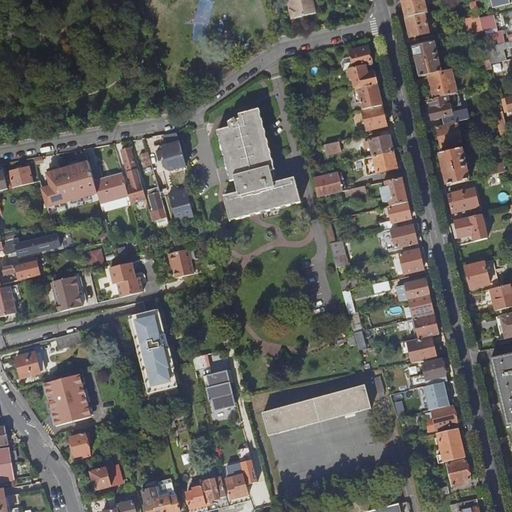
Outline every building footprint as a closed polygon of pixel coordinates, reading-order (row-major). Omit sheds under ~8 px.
[(290,0),(293,10),(290,11),(292,21),(317,15),(312,0),(290,0)] [(430,14),(426,0),(401,0),(407,20),(426,15),(430,14)] [(476,34),(484,32),(481,20),(476,3),(470,4),(474,19),(466,21),(470,36),(476,34)] [(426,15),(407,20),(411,39),(430,34),(426,15)] [(484,32),(485,34),(498,31),(495,16),(481,20),(484,32)] [(501,46),(506,45),(503,32),(498,33),(498,34),(499,40),(501,46)] [(490,43),(499,40),(498,34),(488,36),(490,43)] [(511,43),(506,45),(501,46),(488,49),(491,61),(492,65),(506,62),(504,51),(511,48),(511,43)] [(430,76),(442,73),(435,44),(413,49),(420,78),(430,76)] [(367,66),(374,65),(370,47),(352,52),(353,57),(351,58),(352,65),(355,64),(356,69),(367,66)] [(493,70),(492,65),(491,61),(484,63),(486,72),(493,70)] [(360,89),(378,84),(376,74),(372,75),(371,72),(368,72),(367,66),(356,69),(350,70),(353,80),(355,80),(357,89),(360,89)] [(453,71),(442,73),(430,76),(435,100),(449,97),(458,95),(453,71)] [(378,84),(360,89),(365,109),(374,106),(373,104),(382,101),(378,84)] [(454,116),(449,97),(435,100),(429,102),(431,110),(430,110),(433,122),(454,116)] [(161,116),(170,113),(167,104),(158,105),(161,116)] [(384,106),(363,111),(368,131),(389,126),(384,106)] [(262,214),(303,204),(296,179),(291,181),(276,184),(273,173),(277,172),(261,111),(240,116),(241,121),(238,122),(236,120),(230,124),(231,129),(219,132),(228,166),(232,182),(232,183),(237,182),(240,194),(226,198),(232,222),(247,218),(254,216),(262,214)] [(511,139),(504,113),(499,114),(496,115),(503,141),(511,139)] [(458,123),(437,128),(442,149),(463,144),(458,123)] [(169,167),(185,163),(177,134),(165,136),(167,143),(168,146),(162,147),(155,149),(158,159),(162,158),(164,164),(169,167)] [(375,157),(395,152),(391,137),(371,142),(372,148),(375,157)] [(340,143),(325,146),(328,156),(342,152),(340,143)] [(133,184),(127,186),(131,201),(132,204),(135,203),(147,200),(139,171),(138,171),(132,150),(123,152),(130,179),(131,178),(133,184)] [(471,182),(464,151),(441,156),(448,187),(471,182)] [(399,169),(395,152),(375,157),(365,160),(369,176),(399,169)] [(144,167),(152,165),(149,153),(141,155),(144,167)] [(49,209),(99,195),(95,183),(90,163),(48,175),(52,187),(43,190),(49,209)] [(483,179),(506,173),(504,165),(481,170),(483,179)] [(15,189),(35,184),(31,169),(11,173),(15,189)] [(343,193),(347,192),(343,174),(338,175),(343,193)] [(319,199),(343,193),(338,175),(315,181),(319,199)] [(128,202),(131,201),(127,186),(124,176),(95,183),(99,195),(102,209),(106,208),(107,213),(130,207),(128,202)] [(392,207),(409,203),(403,179),(387,183),(388,188),(382,190),(385,203),(391,202),(392,207)] [(185,186),(167,191),(176,223),(194,218),(185,186)] [(475,188),(464,191),(464,190),(462,190),(463,192),(449,195),(454,214),(460,213),(461,216),(467,214),(466,211),(469,211),(469,210),(480,208),(475,188)] [(155,222),(167,219),(159,189),(148,192),(149,196),(150,196),(155,213),(153,213),(155,222)] [(413,219),(409,203),(392,207),(390,208),(394,224),(413,219)] [(456,225),(453,226),(456,240),(472,236),(474,243),(488,240),(483,216),(455,223),(456,225)] [(331,245),(337,244),(331,222),(326,223),(331,245)] [(414,225),(383,232),(384,237),(394,236),(397,250),(419,244),(414,225)] [(6,235),(8,241),(15,240),(14,232),(6,235)] [(3,243),(6,256),(18,253),(19,258),(62,248),(60,237),(21,247),(20,239),(3,243)] [(338,269),(350,266),(344,242),(337,244),(331,245),(338,269)] [(103,247),(92,250),(95,262),(105,259),(103,247)] [(420,251),(402,255),(406,275),(425,270),(420,251)] [(188,252),(168,257),(171,266),(172,266),(176,280),(194,276),(188,252)] [(489,259),(491,282),(498,282),(496,259),(489,259)] [(33,261),(21,264),(22,267),(25,267),(26,271),(35,268),(33,261)] [(486,264),(466,269),(471,289),(491,284),(486,264)] [(8,267),(0,269),(0,285),(1,286),(0,282),(0,279),(9,277),(9,275),(17,273),(16,269),(19,268),(18,265),(8,267)] [(122,300),(143,294),(140,279),(136,280),(132,265),(111,271),(115,287),(118,286),(122,300)] [(352,272),(350,266),(338,269),(340,276),(352,272)] [(59,303),(57,304),(59,313),(83,308),(76,279),(54,284),(59,303)] [(342,283),(344,292),(360,288),(358,279),(342,283)] [(394,281),(375,286),(377,294),(396,289),(394,281)] [(411,300),(431,295),(427,281),(408,286),(411,300)] [(511,308),(511,285),(491,290),(497,312),(511,308)] [(3,308),(12,306),(8,288),(0,289),(0,317),(5,317),(3,308)] [(350,315),(355,314),(350,292),(344,294),(350,315)] [(435,313),(431,295),(411,300),(410,300),(414,318),(435,313)] [(3,308),(5,317),(14,315),(12,306),(3,308)] [(158,312),(131,319),(139,346),(152,394),(180,386),(175,369),(158,312)] [(355,334),(363,332),(358,313),(355,314),(350,315),(355,334)] [(435,315),(416,320),(421,340),(440,335),(435,315)] [(511,315),(501,318),(506,340),(511,338),(511,315)] [(355,334),(359,351),(367,350),(363,332),(355,334)] [(78,333),(57,339),(59,349),(71,345),(72,347),(82,344),(78,333)] [(414,365),(439,360),(434,338),(408,342),(411,353),(414,365)] [(405,354),(411,353),(408,342),(402,343),(405,354)] [(36,354),(17,359),(23,380),(42,374),(36,354)] [(511,356),(492,361),(495,373),(504,411),(509,429),(511,428),(511,356)] [(414,391),(448,383),(443,361),(423,366),(427,380),(412,383),(414,391)] [(236,382),(232,370),(205,378),(215,414),(233,408),(239,407),(237,401),(232,384),(236,382)] [(89,419),(77,376),(43,385),(47,401),(55,428),(89,419)] [(448,384),(430,388),(434,405),(452,401),(448,384)] [(365,387),(264,415),(270,437),(372,410),(365,387)] [(456,427),(457,431),(459,431),(466,429),(465,423),(457,425),(454,408),(433,413),(438,431),(456,427)] [(0,446),(11,444),(7,426),(0,427),(0,446)] [(466,459),(459,431),(457,431),(438,435),(443,456),(438,457),(439,465),(466,459)] [(86,435),(71,440),(76,458),(91,454),(86,435)] [(0,482),(16,480),(11,449),(0,450),(0,482)] [(259,483),(253,461),(227,468),(230,480),(231,479),(232,482),(228,483),(232,500),(250,496),(247,487),(259,483)] [(467,462),(448,466),(453,488),(465,485),(465,483),(471,481),(467,462)] [(110,476),(119,474),(118,467),(113,468),(108,469),(108,470),(110,476)] [(112,487),(110,476),(108,470),(104,471),(92,474),(97,491),(112,487)] [(110,476),(112,487),(122,485),(119,474),(110,476)] [(201,484),(202,488),(207,507),(209,506),(209,503),(227,498),(222,478),(201,484)] [(156,483),(163,511),(180,511),(174,491),(174,490),(171,480),(156,483)] [(147,511),(163,511),(156,483),(156,481),(141,485),(145,500),(145,503),(147,511)] [(191,511),(207,507),(202,488),(194,490),(195,493),(187,495),(191,511)] [(438,497),(450,494),(449,488),(436,491),(438,497)] [(8,511),(5,490),(0,490),(0,511),(8,511)] [(111,511),(118,510),(118,507),(115,497),(91,503),(93,509),(101,507),(102,511),(111,511)] [(479,511),(477,500),(450,507),(451,511),(479,511)] [(118,510),(118,511),(135,511),(134,503),(118,507),(118,510)] [(370,511),(409,511),(406,503),(399,505),(399,504),(370,511)]
